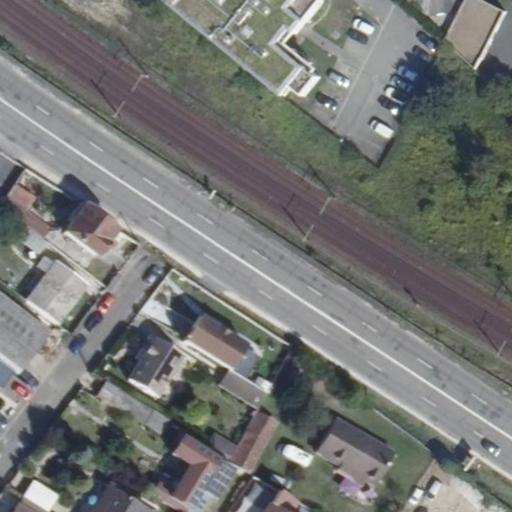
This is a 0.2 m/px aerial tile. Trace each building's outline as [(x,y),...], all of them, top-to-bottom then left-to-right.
[(169,0),(286,94),(293,86),(304,94),(318,76),(308,68),(292,55),(279,44),(291,29),(280,20),(286,12),(289,14),(292,11),(307,22),(323,0),(229,0),(228,3),(224,0),(169,0)] [(401,0),(446,41),(466,0),(401,0)] [(482,0),(466,0),(446,41),(477,69),(507,12),(482,0)] [(291,29),(297,34),(307,22),(292,11),(289,14),(286,12),(280,20),(291,29)] [(308,68),(312,63),(295,50),(292,55),(308,68)] [(31,230),(35,233),(42,224),(10,199),(3,208),(31,230)] [(96,256),(117,229),(80,204),(67,221),(72,224),(65,233),(96,256)] [(40,252),(48,242),(35,233),(31,230),(23,240),(40,252)] [(56,324),(85,286),(57,265),(55,267),(45,260),(37,272),(46,278),(28,303),(56,324)] [(180,282),(154,322),(169,332),(179,316),(181,316),(196,292),(180,282)] [(0,358),(18,373),(48,333),(0,296),(0,358)] [(179,316),(169,332),(174,336),(185,319),(181,316),(179,316)] [(200,317),(184,342),(227,370),(229,371),(245,346),(200,317)] [(128,380),(156,397),(182,357),(155,339),(128,380)] [(0,365),(15,377),(18,373),(0,358),(0,365)] [(256,408),(264,394),(229,371),(227,370),(218,384),(256,408)] [(98,395),(145,425),(153,410),(108,381),(98,395)] [(145,425),(159,433),(168,419),(153,410),(145,425)] [(230,458),(227,462),(247,474),(276,422),(255,411),(233,452),(230,458)] [(374,486),(392,454),(333,420),(315,453),(339,467),(363,480),(374,486)] [(146,492),(178,511),(194,511),(227,462),(230,458),(217,451),(205,443),(201,450),(182,438),(171,455),(189,467),(172,492),(154,481),(146,492)] [(230,458),(233,452),(221,445),(217,451),(230,458)] [(232,471),(225,466),(208,498),(213,500),(232,471)] [(339,467),(336,472),(360,485),(363,480),(339,467)] [(43,511),(44,511),(55,495),(29,480),(19,497),(43,511)] [(147,511),(149,510),(111,487),(94,511),(147,511)] [(293,511),(298,505),(275,489),(259,511),(293,511)]
